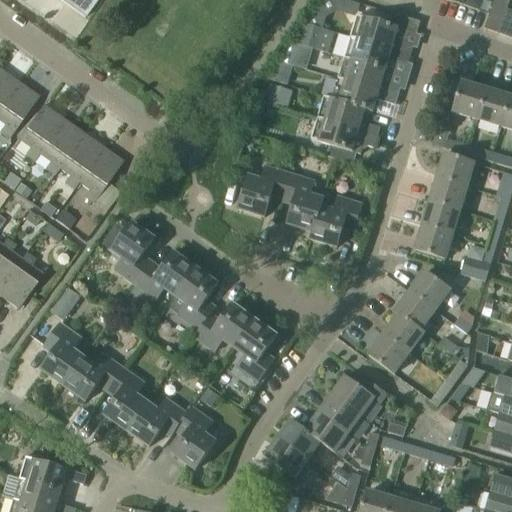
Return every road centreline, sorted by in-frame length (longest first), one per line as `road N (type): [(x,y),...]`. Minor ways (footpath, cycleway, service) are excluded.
road 1 (residential): [(339,320),(439,41),(455,36),(511,52)]
road 2 (residential): [(339,320),(243,276),(126,198)]
road 3 (residential): [(200,144),(175,140),(0,18)]
road 4 (residential): [(227,508),(254,433),(339,320)]
road 5 (residential): [(123,483),(2,400)]
